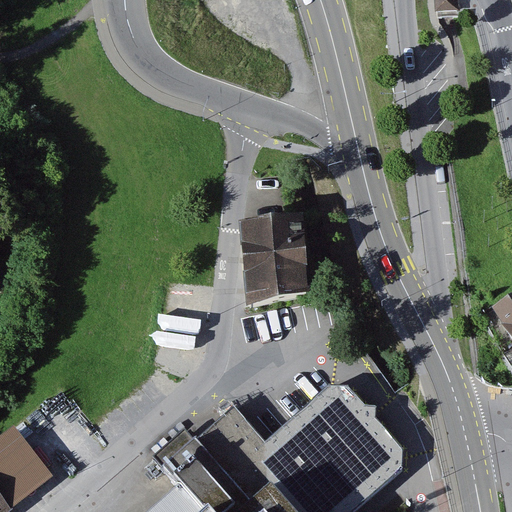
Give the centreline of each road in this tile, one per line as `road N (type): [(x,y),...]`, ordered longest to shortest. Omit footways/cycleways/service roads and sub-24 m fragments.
road 1 (residential): [(251,108),(220,358),(208,382),(54,511)]
road 2 (tertiary): [(437,353),(438,277),(405,0)]
road 3 (primary): [(361,159),(396,271),(437,353)]
road 4 (tertiary): [(125,0),(132,36),(155,68),(251,108)]
road 5 (primary): [(437,353),(456,399),(480,511)]
road 6 (primary): [(320,0),(361,159)]
road 7 (tertiary): [(251,108),(302,124),(361,159)]
